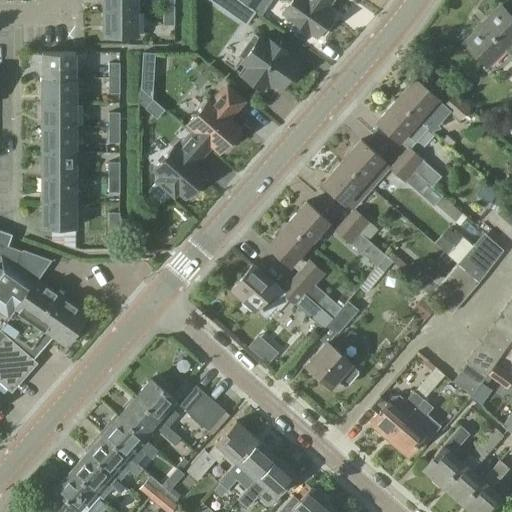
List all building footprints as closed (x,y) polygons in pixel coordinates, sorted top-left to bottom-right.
[(103,0),(104,10),(136,10),(136,0),(103,0)] [(164,0),(164,10),(175,10),(174,0),(164,0)] [(228,0),(223,8),(246,24),(255,11),(239,0),(228,0)] [(239,0),(255,11),(262,0),(239,0)] [(291,0),(282,13),(316,37),(320,32),(323,34),(333,20),(330,18),(333,13),(327,9),(332,0),(291,0)] [(511,16),(501,6),(464,43),(486,65),(505,47),(511,53),(510,56),(511,58),(511,16)] [(136,36),(136,10),(104,10),(104,36),(136,36)] [(175,24),(175,10),(164,10),(164,24),(175,24)] [(249,42),(240,55),(244,58),(242,61),(247,64),(240,74),(261,89),(268,78),(281,88),(284,84),(287,86),(298,70),(295,68),(298,64),(284,54),(287,51),(270,39),(267,42),(259,37),(253,45),(249,42)] [(43,53),(43,78),(75,78),(75,52),(43,53)] [(142,72),(154,73),(155,53),(143,52),(142,72)] [(109,63),(109,78),(119,78),(119,63),(109,63)] [(75,103),(75,78),(43,78),(43,103),(75,103)] [(119,92),(119,78),(109,78),(109,93),(119,92)] [(416,78),(396,100),(418,119),(418,118),(428,127),(446,107),(435,98),(437,96),(416,78)] [(192,134),(208,147),(212,143),(220,151),(224,147),(227,150),(239,135),(236,133),(240,129),(227,118),(242,102),(243,101),(226,87),(226,88),(211,104),(207,101),(188,123),(196,129),(192,134)] [(445,106),(446,107),(460,119),(469,109),(454,96),(445,106)] [(157,118),(165,109),(153,99),(145,108),(157,118)] [(427,127),(418,119),(396,100),(377,122),(407,149),(408,148),(409,148),(427,127)] [(75,129),(75,103),(43,103),(43,129),(75,129)] [(120,128),(120,112),(109,112),(109,128),(120,128)] [(109,143),(120,143),(120,128),(109,128),(109,143)] [(75,154),(75,129),(43,129),(43,154),(75,154)] [(194,164),(208,147),(192,134),(178,150),(174,146),(154,168),(162,175),(159,179),(158,180),(174,194),(175,193),(178,189),(187,197),(190,193),(193,196),(206,181),(203,178),(206,175),(194,164)] [(362,140),(342,162),(369,186),(387,165),(381,160),(382,159),(362,140)] [(407,149),(399,158),(423,179),(431,169),(423,162),(423,161),(409,148),(408,148),(407,149)] [(43,154),(43,178),(75,178),(75,154),(43,154)] [(432,187),(423,179),(399,158),(391,168),(406,181),(406,180),(424,196),(432,187)] [(109,177),(119,177),(120,162),(109,162),(109,177)] [(323,183),(344,202),(345,201),(350,206),(369,186),(342,162),(323,183)] [(119,192),(119,177),(109,177),(109,192),(119,192)] [(43,178),(43,202),(75,203),(75,178),(43,178)] [(442,196),(435,204),(455,221),(462,214),(442,196)] [(511,202),(508,199),(496,213),(511,227),(511,202)] [(75,227),(75,203),(43,202),(43,227),(75,227)] [(287,224),(309,243),(328,221),(306,202),(287,224)] [(353,209),(344,220),(370,242),(379,231),(353,209)] [(119,212),(108,212),(109,228),(119,228),(119,212)] [(386,256),(370,242),(344,220),(335,230),(377,266),(386,256)] [(299,271),(290,281),(332,317),(340,308),(314,285),(324,273),(308,260),(306,262),(298,255),(309,243),(287,224),(268,246),(290,265),(290,264),(299,271)] [(0,331),(31,360),(53,336),(67,346),(89,315),(38,279),(51,261),(24,251),(7,245),(10,234),(0,230),(0,331)] [(452,231),(439,245),(448,253),(460,238),(452,231)] [(473,245),(465,254),(486,271),(493,263),(473,245)] [(478,282),(486,271),(465,254),(457,263),(478,282)] [(386,256),(377,266),(383,272),(392,262),(386,256)] [(457,263),(448,274),(469,292),(478,282),(457,263)] [(279,308),(288,298),(280,292),(282,290),(253,264),(231,288),(255,310),(256,309),(265,317),(276,305),(279,308)] [(460,303),(469,292),(448,274),(438,284),(460,303)] [(427,275),(419,285),(430,294),(438,284),(427,275)] [(322,329),(332,317),(290,281),(282,290),(280,292),(288,298),(295,305),(322,329)] [(460,303),(438,284),(430,294),(451,313),(460,303)] [(351,363),(329,344),(358,310),(348,301),(317,337),(325,344),(306,366),(330,387),(336,379),(343,385),(347,385),(358,373),(358,370),(350,363),(351,363)] [(425,301),(416,311),(425,318),(433,308),(425,301)] [(511,308),(507,305),(500,315),(511,323),(511,308)] [(511,337),(511,323),(500,315),(494,325),(511,337)] [(419,324),(414,319),(407,325),(412,331),(419,324)] [(506,347),(511,339),(511,337),(494,325),(487,334),(506,347)] [(0,331),(0,379),(9,387),(32,361),(31,360),(0,331)] [(499,357),(506,347),(487,334),(480,344),(499,357)] [(492,367),(499,357),(480,344),(473,354),(492,367)] [(486,377),(492,367),(473,354),(466,363),(486,377)] [(479,386),(486,377),(466,363),(460,373),(479,386)] [(511,377),(495,365),(488,375),(492,377),(507,388),(511,380),(511,377)] [(472,396),(479,386),(460,373),(453,382),(472,396)] [(151,379),(134,398),(157,418),(164,423),(168,427),(179,415),(168,405),(174,399),(151,379)] [(178,405),(187,413),(204,394),(195,386),(178,405)] [(393,396),(388,402),(380,395),(370,406),(378,413),(370,421),(372,423),(372,427),(375,429),(380,430),(388,437),(422,399),(413,391),(405,400),(399,395),(393,396)] [(213,402),(204,394),(187,413),(197,421),(213,402)] [(119,416),(141,436),(157,418),(134,398),(119,416)] [(431,407),(422,399),(388,437),(407,454),(425,435),(414,426),(431,407)] [(223,411),(213,402),(197,421),(206,430),(223,411)] [(511,434),(511,412),(502,426),(511,434)] [(103,434),(126,454),(137,463),(145,454),(151,459),(158,450),(141,436),(119,416),(112,423),(110,422),(101,431),(103,433),(103,434)] [(226,452),(236,461),(255,439),(236,421),(208,453),(218,462),(226,452)] [(164,423),(158,430),(175,445),(180,438),(168,427),(164,423)] [(460,425),(423,468),(442,485),(462,463),(451,454),(469,433),(460,425)] [(442,485),(462,502),(481,481),(471,472),(503,435),(493,427),(462,463),(442,485)] [(87,452),(109,472),(110,472),(120,460),(136,475),(142,468),(137,463),(126,454),(103,434),(96,442),(94,440),(86,449),(88,451),(87,452)] [(255,478),(275,456),(255,439),(236,461),(218,481),(227,489),(245,469),(255,478)] [(126,486),(110,472),(109,472),(87,452),(70,471),(93,491),(104,479),(120,493),(126,486)] [(295,473),(275,456),(255,478),(237,499),(246,507),(257,495),(268,505),(295,473)] [(188,461),(184,458),(176,466),(177,467),(180,470),(188,461)] [(198,458),(186,471),(196,479),(207,466),(198,458)] [(499,460),(481,481),(462,502),(473,511),(489,511),(501,498),(491,489),(509,468),(499,460)] [(177,467),(169,476),(176,482),(184,474),(180,470),(177,467)] [(85,511),(99,496),(93,491),(70,471),(54,489),(55,489),(46,499),(61,511),(85,511)] [(168,490),(161,484),(150,475),(139,488),(149,497),(157,488),(164,494),(168,490)] [(169,490),(165,494),(174,502),(180,495),(172,487),(169,490)] [(323,511),(330,505),(310,487),(299,500),(293,495),(277,511),(323,511)] [(157,488),(149,497),(166,511),(170,511),(177,504),(174,502),(165,494),(164,494),(157,488)]
